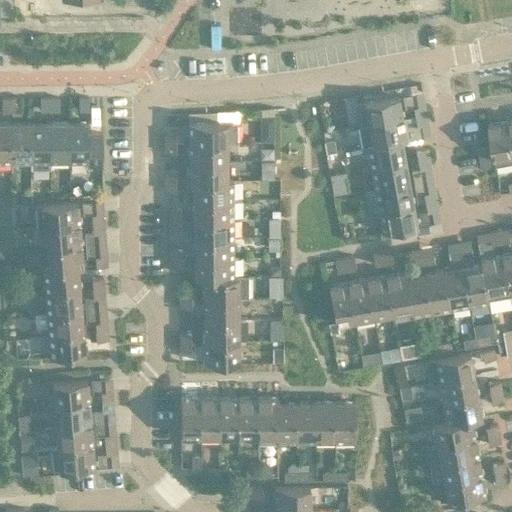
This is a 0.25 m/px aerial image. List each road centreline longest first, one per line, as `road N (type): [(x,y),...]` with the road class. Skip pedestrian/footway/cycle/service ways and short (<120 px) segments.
road 1 (residential): [(171,490),(138,452),(138,389),(157,360),(155,313),(128,277),(128,199),(143,184),(142,109),(156,93),(283,85),(437,60)]
road 2 (residential): [(511,205),(452,215),(437,60)]
road 3 (residential): [(171,490),(153,501),(54,502)]
